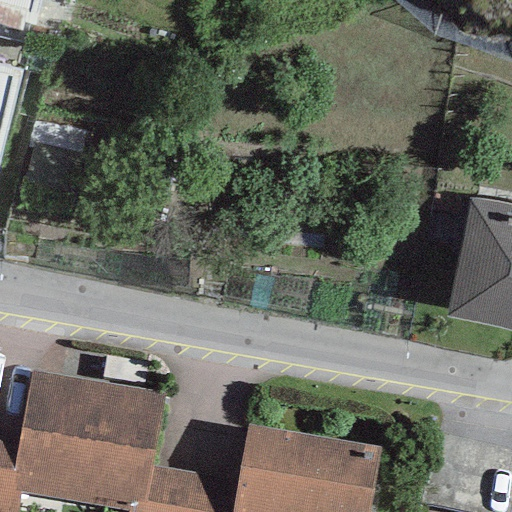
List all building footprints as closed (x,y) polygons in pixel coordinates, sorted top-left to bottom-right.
[(39,0),(0,0),(0,16),(34,26),(39,0)] [(0,156),(21,70),(0,64),(0,156)] [(511,207),(470,199),(445,317),(511,331),(511,207)] [(164,395),(31,372),(18,444),(9,491),(19,493),(127,511),(142,511),(151,467),(164,395)] [(368,511),(378,448),(248,425),(238,479),(231,511),(368,511)] [(0,511),(16,511),(19,493),(9,491),(18,444),(0,440),(0,511)] [(126,511),(231,511),(238,479),(151,467),(142,511),(127,511),(126,511)]
